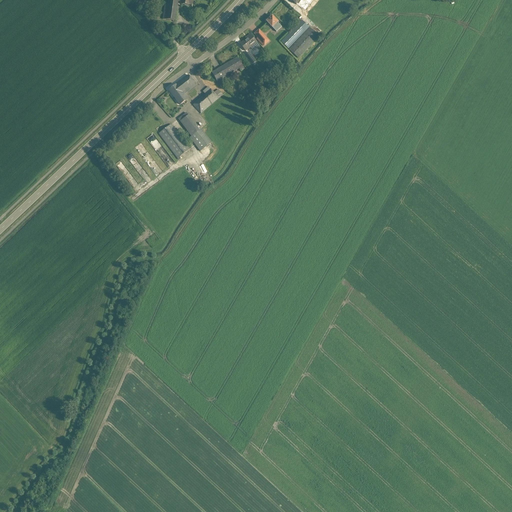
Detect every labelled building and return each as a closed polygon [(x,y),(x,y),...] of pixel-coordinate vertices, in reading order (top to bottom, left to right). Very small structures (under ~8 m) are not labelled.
[(140,0),(137,6),(141,8),(146,1),(145,0),(140,0)] [(163,19),(175,21),(178,1),(182,2),(182,0),(168,0),(168,5),(165,4),(163,19)] [(310,6),(312,7),(318,0),(290,0),(296,5),(297,3),(306,11),(310,6)] [(276,32),(282,27),(272,17),(266,22),(276,32)] [(281,42),(288,49),(309,28),(301,21),(281,42)] [(289,50),(298,58),(318,36),(309,28),(289,50)] [(248,38),(240,44),(245,51),(250,47),(253,51),(259,46),(256,42),(253,38),(250,34),(247,37),(248,38)] [(262,34),(258,38),(264,45),(269,41),(262,34)] [(251,56),(248,59),(252,65),(256,62),(251,56)] [(244,69),(240,62),(237,58),(212,73),(217,82),(239,69),(241,71),(244,69)] [(183,95),(196,86),(188,75),(169,90),(180,105),(187,100),(183,95)] [(201,114),(219,98),(211,89),(210,90),(208,87),(203,92),(205,94),(193,105),(201,114)] [(159,134),(178,159),(190,150),(171,125),(159,134)] [(211,143),(201,129),(190,138),(200,151),(211,143)]
